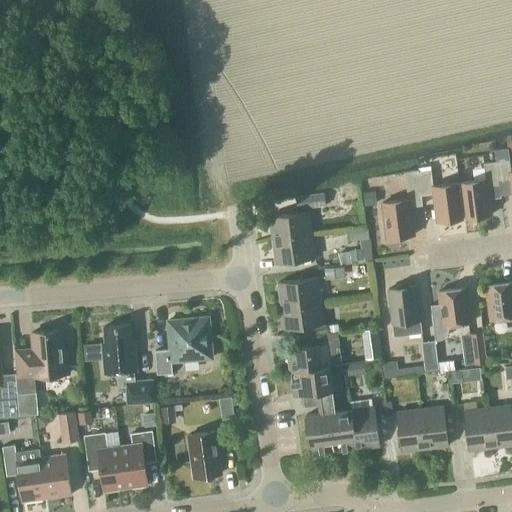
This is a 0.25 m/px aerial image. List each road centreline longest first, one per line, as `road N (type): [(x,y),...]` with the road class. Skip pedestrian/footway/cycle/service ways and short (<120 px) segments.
road 1 (residential): [(0,300),(246,278)]
road 2 (residential): [(273,503),(246,278)]
road 3 (residential): [(379,511),(511,494)]
